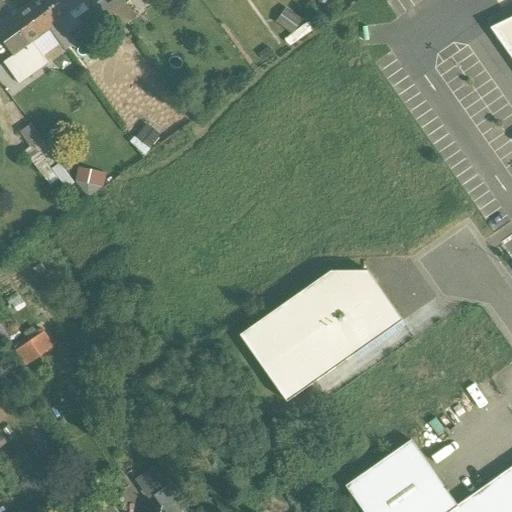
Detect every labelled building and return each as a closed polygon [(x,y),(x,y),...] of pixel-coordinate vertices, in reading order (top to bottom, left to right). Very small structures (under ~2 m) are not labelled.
[(36,0),(30,5),(49,30),(60,23),(68,34),(81,24),(77,18),(89,10),(81,0),(36,0)] [(103,0),(101,0),(92,7),(111,34),(122,26),(107,5),(103,0)] [(135,17),(122,0),(114,0),(107,5),(122,26),(135,17)] [(30,5),(10,20),(11,21),(0,28),(0,39),(13,57),(28,77),(47,63),(32,43),(49,30),(30,5)] [(282,10),(277,20),(294,29),(299,19),(282,10)] [(511,18),(490,29),(511,60),(511,18)] [(216,40),(219,48),(211,51),(220,73),(243,63),(231,34),(216,40)] [(28,77),(13,57),(4,64),(18,84),(28,77)] [(53,156),(40,140),(32,146),(34,149),(45,162),(53,156)] [(46,165),(34,149),(26,155),(38,171),(46,165)] [(78,170),(75,186),(103,190),(105,174),(78,170)] [(330,272),(239,336),(286,403),(402,321),(367,272),(330,272)] [(12,347),(24,365),(53,345),(41,327),(12,347)] [(511,511),(511,467),(456,506),(411,441),(345,487),(362,511),(511,511)] [(185,511),(169,487),(154,497),(163,509),(164,511),(185,511)] [(124,511),(126,511),(121,503),(113,508),(115,511),(124,511)]
